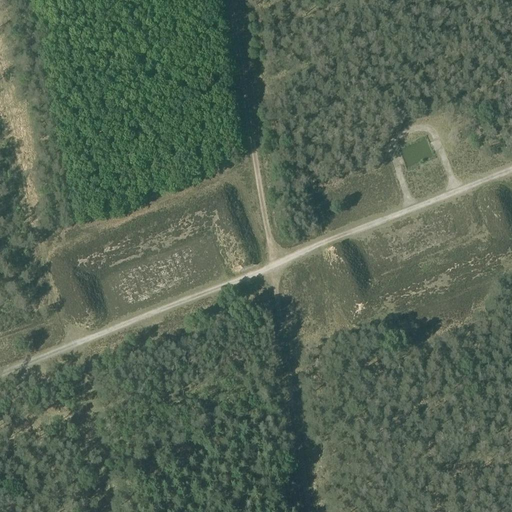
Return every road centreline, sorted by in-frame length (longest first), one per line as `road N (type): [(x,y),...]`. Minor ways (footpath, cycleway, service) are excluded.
road 1 (track): [(0,373),(511,168)]
road 2 (track): [(228,0),(263,211),(285,258)]
road 3 (track): [(102,511),(75,342)]
